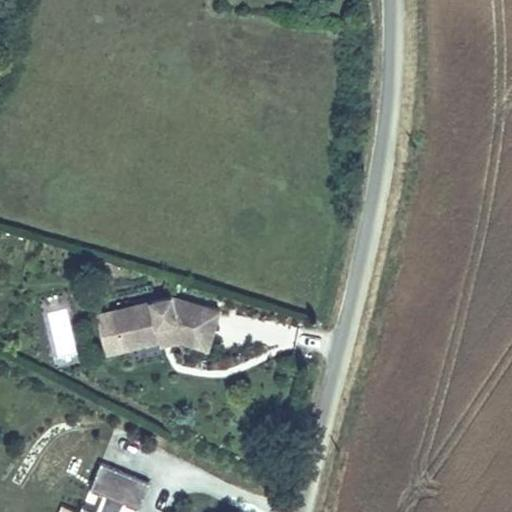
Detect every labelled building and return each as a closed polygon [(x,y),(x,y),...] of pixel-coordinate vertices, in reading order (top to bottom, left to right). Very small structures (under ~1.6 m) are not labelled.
[(170,291),(111,305),(120,343),(158,334),(177,330),(178,335),(205,343),(217,305),(170,291)] [(120,343),(111,305),(96,308),(105,346),(120,343)] [(69,307),(45,311),(53,358),(77,353),(69,307)] [(159,339),(178,335),(177,330),(158,334),(159,339)] [(147,477),(98,458),(87,485),(101,490),(122,499),(135,504),(147,477)] [(116,511),(122,499),(101,490),(95,507),(108,511),(116,511)] [(108,511),(95,507),(79,500),(74,511),(108,511)]
